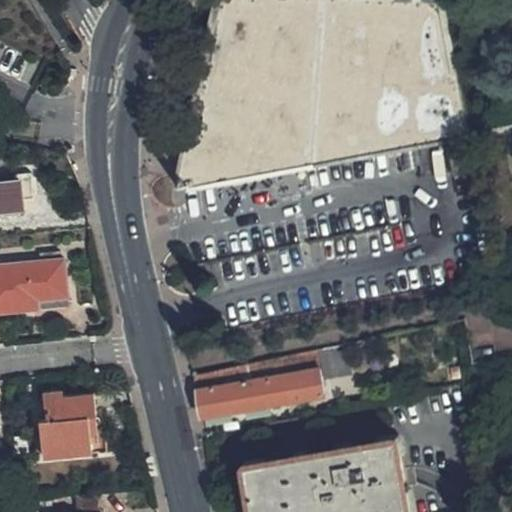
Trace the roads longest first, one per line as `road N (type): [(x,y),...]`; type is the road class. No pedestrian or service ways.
road 1 (secondary): [(150,347),(110,167),(114,87),(138,0)]
road 2 (secondary): [(191,511),(150,347)]
road 3 (residential): [(0,365),(150,347)]
